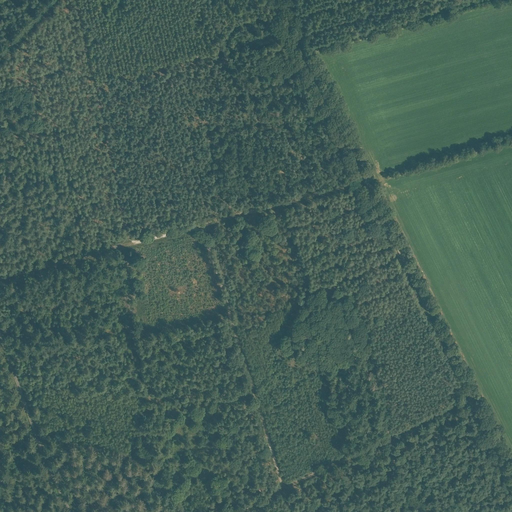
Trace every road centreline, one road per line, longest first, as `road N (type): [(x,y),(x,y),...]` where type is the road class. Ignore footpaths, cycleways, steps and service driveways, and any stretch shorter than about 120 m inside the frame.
road 1 (track): [(511,477),(366,179)]
road 2 (track): [(203,225),(287,484)]
road 3 (track): [(0,277),(203,225)]
road 4 (track): [(468,392),(287,484)]
road 5 (track): [(277,0),(366,179)]
road 6 (track): [(366,179),(203,225)]
